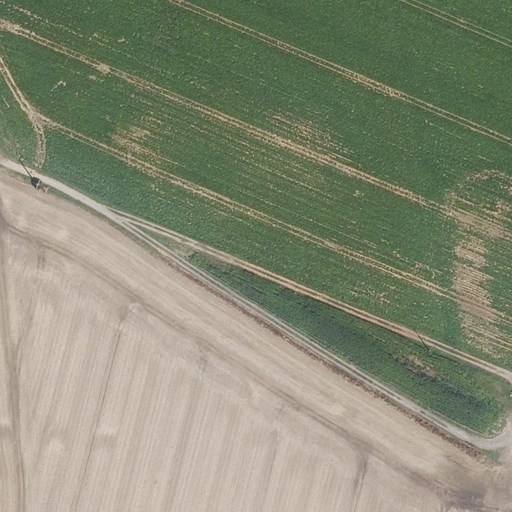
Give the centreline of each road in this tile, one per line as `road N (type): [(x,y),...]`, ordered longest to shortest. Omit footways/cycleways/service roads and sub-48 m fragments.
road 1 (track): [(103,209),(475,443),(506,441),(511,428)]
road 2 (track): [(511,377),(103,209)]
